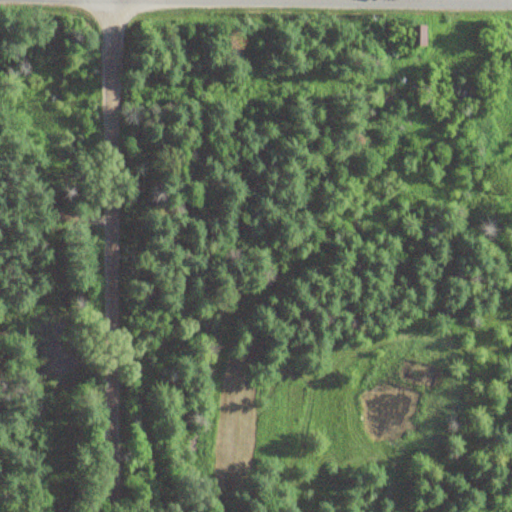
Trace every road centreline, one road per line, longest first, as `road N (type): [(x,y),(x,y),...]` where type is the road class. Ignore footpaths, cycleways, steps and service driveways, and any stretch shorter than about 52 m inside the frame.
road 1 (residential): [(107,511),(106,0)]
road 2 (residential): [(511,0),(106,0)]
